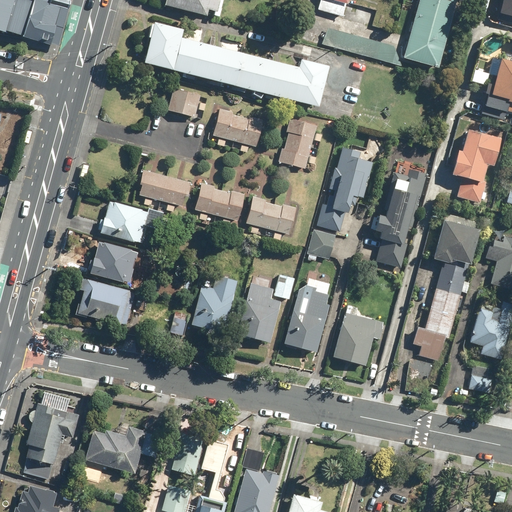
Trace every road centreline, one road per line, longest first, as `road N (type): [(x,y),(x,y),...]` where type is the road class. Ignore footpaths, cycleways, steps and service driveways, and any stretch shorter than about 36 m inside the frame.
road 1 (unclassified): [(63,355),(511,447)]
road 2 (secondary): [(73,81),(4,330)]
